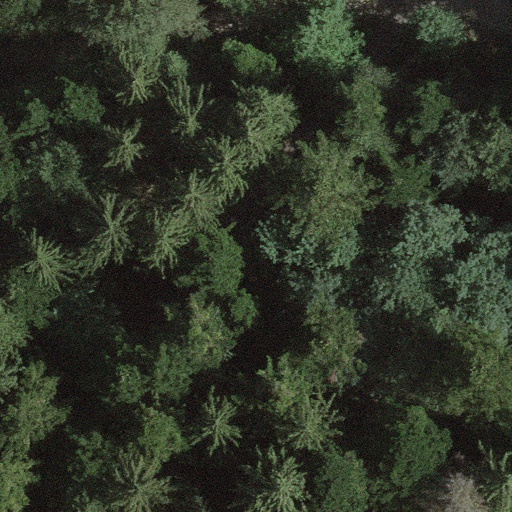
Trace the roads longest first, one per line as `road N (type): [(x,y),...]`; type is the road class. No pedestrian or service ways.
road 1 (track): [(429,0),(367,49),(281,155),(113,482),(90,511)]
road 2 (track): [(383,0),(47,56),(0,54)]
